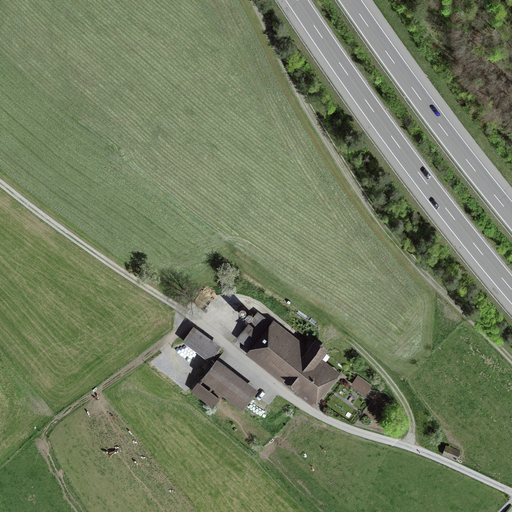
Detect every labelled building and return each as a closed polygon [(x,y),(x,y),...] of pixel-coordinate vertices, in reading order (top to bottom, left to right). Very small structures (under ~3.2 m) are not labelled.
[(237,338),(255,352),(274,328),(275,327),(257,313),(237,338)] [(209,358),(218,346),(193,328),(185,340),(209,358)] [(306,354),(274,328),(255,352),(313,397),(332,374),(315,360),(323,349),(315,343),(306,354)] [(242,407),(251,396),(212,366),(204,377),(242,407)] [(365,392),(371,385),(358,376),(353,383),(365,392)] [(456,460),(460,451),(446,445),(443,454),(456,460)]
